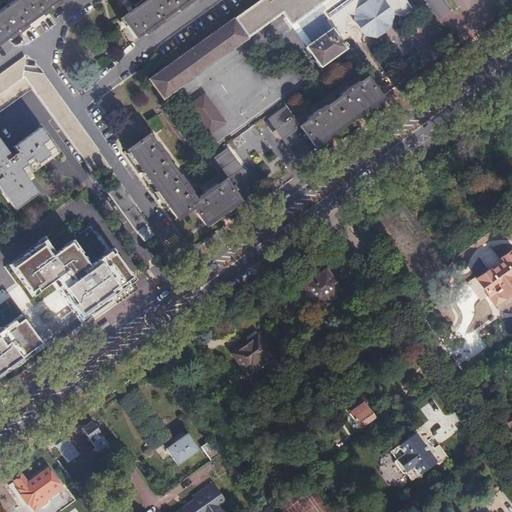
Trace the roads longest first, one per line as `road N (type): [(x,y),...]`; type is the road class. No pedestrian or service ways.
road 1 (residential): [(325,209),(511,465)]
road 2 (primary): [(511,43),(280,211)]
road 3 (residential): [(172,289),(31,105),(0,127)]
road 4 (primary): [(325,209),(511,75)]
road 5 (primary): [(0,447),(166,325)]
road 6 (residential): [(193,273),(76,106)]
road 7 (primary): [(166,325),(325,209)]
road 8 (primary): [(158,299),(0,413)]
road 9 (residential): [(211,0),(76,106)]
